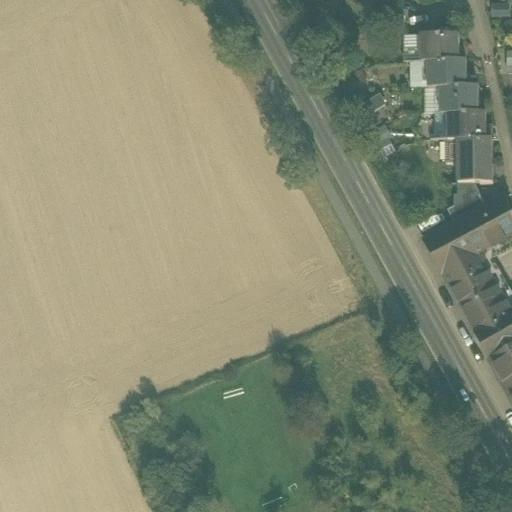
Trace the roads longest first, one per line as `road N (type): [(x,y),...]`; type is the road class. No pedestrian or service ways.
road 1 (tertiary): [(511,470),(246,0)]
road 2 (residential): [(469,0),(511,160)]
